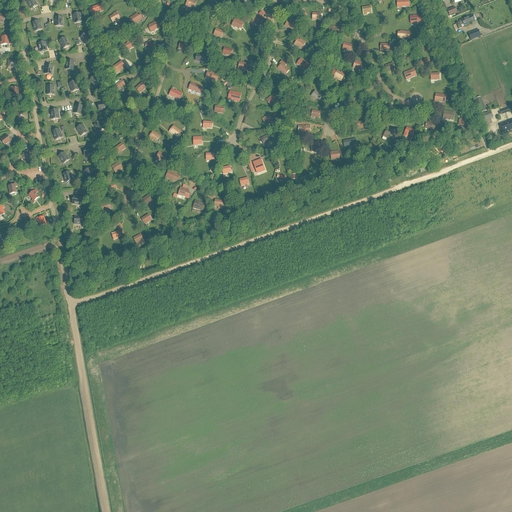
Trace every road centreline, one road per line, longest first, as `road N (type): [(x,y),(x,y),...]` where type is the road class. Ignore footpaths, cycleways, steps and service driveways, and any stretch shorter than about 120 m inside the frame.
road 1 (track): [(70,305),(511,145)]
road 2 (track): [(70,305),(106,511)]
